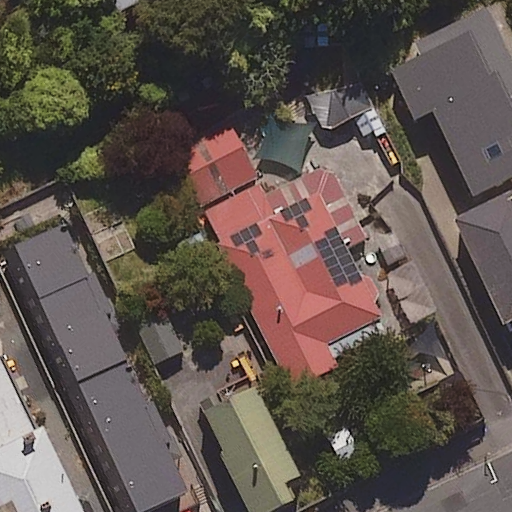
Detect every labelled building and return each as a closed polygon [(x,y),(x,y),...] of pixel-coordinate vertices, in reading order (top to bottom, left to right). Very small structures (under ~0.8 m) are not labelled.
[(151,0),(114,0),(120,14),(151,0)] [(511,100),(511,63),(488,12),(417,46),(424,60),(395,73),(417,120),(436,111),(477,198),(511,181),(511,103),(511,101),(511,100)] [(347,54),(308,60),(314,93),(352,86),(347,54)] [(366,139),(343,100),(305,123),(328,161),(366,139)] [(237,108),(184,132),(198,165),(188,170),(289,393),(340,370),(335,359),(391,334),(350,246),(366,238),(334,166),(275,193),(237,108)] [(511,199),(462,224),(511,326),(511,325),(511,199)] [(70,389),(127,363),(66,230),(9,256),(70,389)] [(181,354),(165,310),(139,319),(155,364),(181,354)] [(286,511),(310,501),(236,349),(166,383),(229,511),(286,511)] [(0,511),(83,511),(45,432),(37,436),(2,362),(0,362),(0,511)] [(127,363),(70,389),(125,511),(160,511),(189,499),(127,363)]
